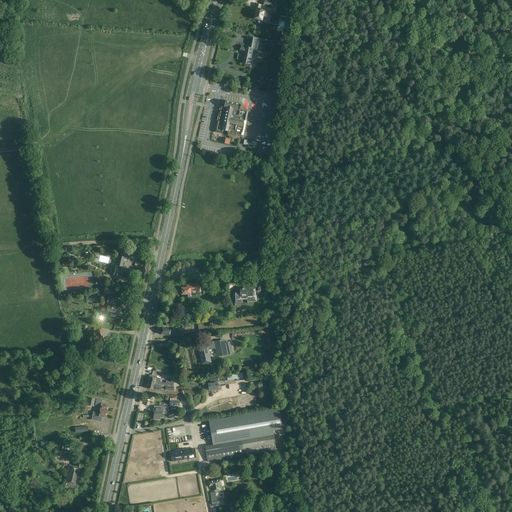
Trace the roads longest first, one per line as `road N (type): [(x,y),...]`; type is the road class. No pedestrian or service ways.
road 1 (primary): [(104,511),(181,161)]
road 2 (primary): [(181,161),(216,0)]
road 3 (primary): [(213,0),(186,102),(181,161)]
